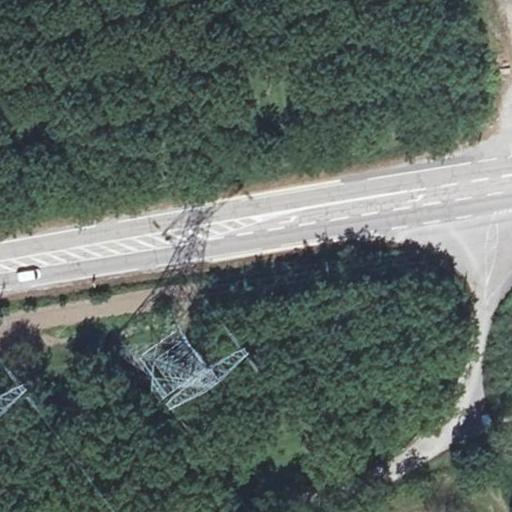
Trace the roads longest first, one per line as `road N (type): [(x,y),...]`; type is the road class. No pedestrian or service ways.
road 1 (primary): [(0,259),(511,185)]
road 2 (unclassified): [(283,511),(452,429),(511,215)]
